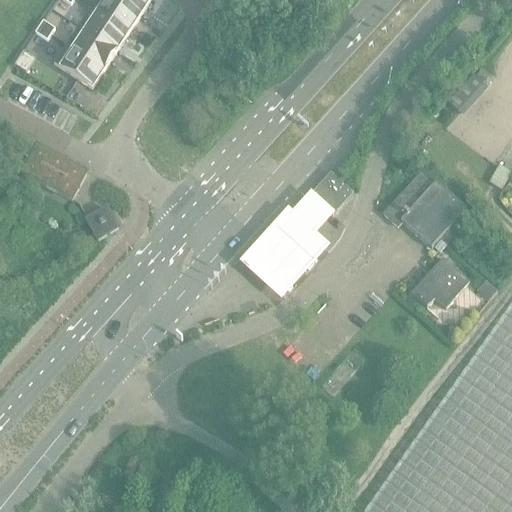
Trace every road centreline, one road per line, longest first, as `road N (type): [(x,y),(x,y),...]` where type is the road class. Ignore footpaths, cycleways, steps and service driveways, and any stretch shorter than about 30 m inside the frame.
road 1 (unclassified): [(136,393),(179,356),(287,314),(323,275),(351,244),(392,118),(496,0)]
road 2 (primary): [(226,247),(449,0)]
road 3 (primary): [(380,0),(186,215)]
road 4 (unclassified): [(291,511),(232,453),(136,393)]
road 5 (residential): [(107,164),(207,15)]
road 6 (primary): [(113,370),(226,247)]
road 7 (primary): [(106,298),(0,426)]
road 8 (unclassified): [(44,511),(136,393)]
road 9 (primary): [(24,480),(113,370)]
road 10 (residential): [(107,164),(0,106)]
